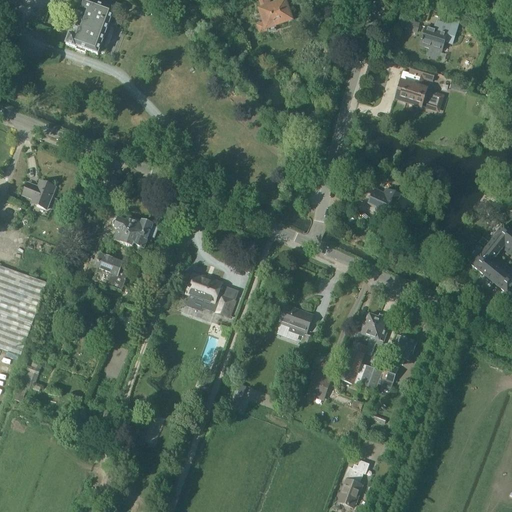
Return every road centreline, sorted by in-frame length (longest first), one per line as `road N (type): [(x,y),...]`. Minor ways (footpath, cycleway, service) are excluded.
road 1 (tertiary): [(313,246),(0,111)]
road 2 (residential): [(313,246),(378,0)]
road 3 (tertiary): [(511,345),(313,246)]
